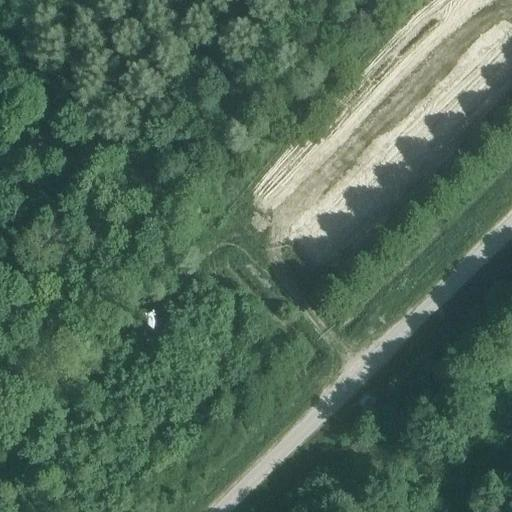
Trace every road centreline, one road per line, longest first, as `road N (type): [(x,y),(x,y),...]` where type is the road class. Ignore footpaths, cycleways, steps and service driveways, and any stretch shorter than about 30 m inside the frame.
road 1 (tertiary): [(222,511),(511,234)]
road 2 (track): [(511,25),(502,25),(385,159)]
